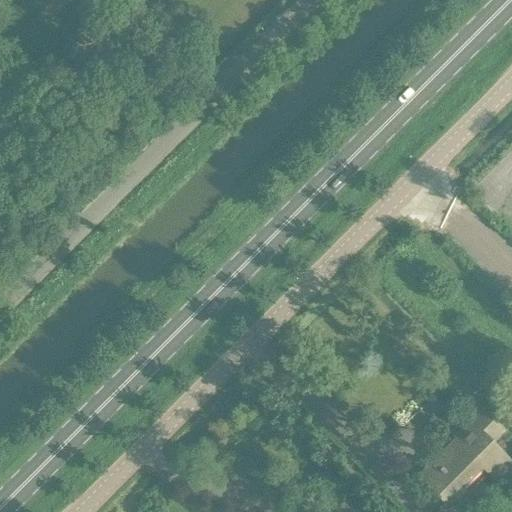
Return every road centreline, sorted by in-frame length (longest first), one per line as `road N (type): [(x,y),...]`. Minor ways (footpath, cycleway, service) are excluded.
road 1 (secondary): [(3,511),(511,0)]
road 2 (unclassified): [(82,511),(511,84)]
road 3 (unclassified): [(0,306),(306,0)]
